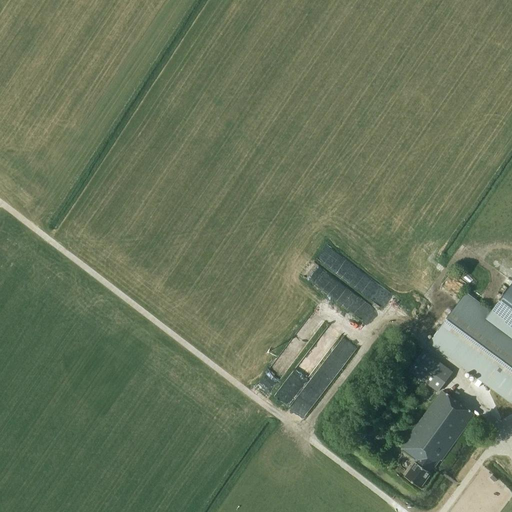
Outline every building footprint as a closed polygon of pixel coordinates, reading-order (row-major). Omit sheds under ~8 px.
[(321,262),(309,274),(329,294),(341,282),(321,262)] [(432,341),(511,403),(511,285),(492,312),(468,294),(432,341)] [(409,371),(438,392),(453,372),(424,351),(409,371)] [(301,368),(309,378),(321,367),(313,358),(301,368)] [(440,460),(441,461),(475,415),(443,391),(405,443),(406,443),(401,449),(417,461),(405,477),(420,488),(431,473),(430,473),(440,460)]
